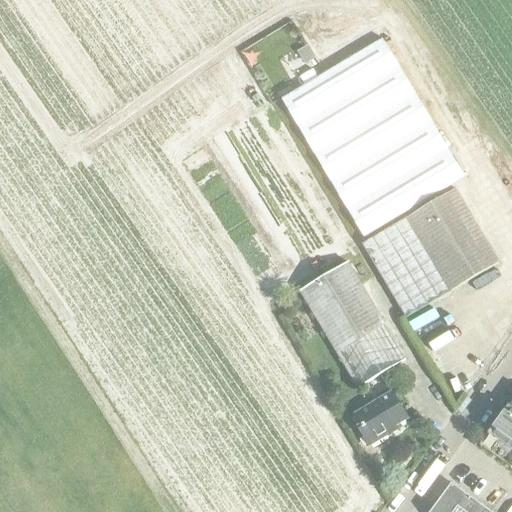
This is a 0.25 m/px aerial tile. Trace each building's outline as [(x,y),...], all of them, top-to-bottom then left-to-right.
[(462,149),(450,155),(381,40),(282,100),(364,238),(476,172),(462,149)] [(406,319),(500,263),(456,189),(362,245),(406,319)] [(300,291),(359,389),(406,360),(348,263),(300,291)] [(355,414),(362,426),(358,428),(370,447),(390,434),(388,431),(409,419),(393,392),(355,414)] [(511,408),(510,407),(509,407),(480,445),(511,468),(511,408)] [(490,511),(452,484),(431,511),(490,511)]
